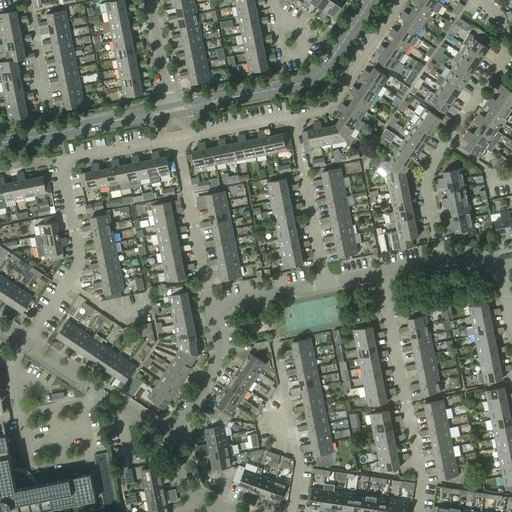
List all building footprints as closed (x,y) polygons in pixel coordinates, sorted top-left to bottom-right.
[(105,3),(99,4),(101,13),(107,12),(126,9),(126,6),(124,0),(117,0),(105,2),(105,3)] [(174,0),(175,2),(176,8),(195,5),(194,0),(174,0)] [(320,0),(317,6),(322,10),(325,12),(332,0),(320,0)] [(332,0),(325,12),(328,14),(334,18),(345,1),(349,4),(351,0),(332,0)] [(433,10),(417,0),(410,0),(411,0),(416,4),(412,9),(427,19),(431,22),(433,19),(429,16),(433,10)] [(417,0),(433,10),(438,2),(435,0),(417,0)] [(459,2),(452,11),(458,15),(464,5),(459,2)] [(255,3),(236,6),(238,16),(257,12),(255,6),(255,3)] [(195,5),(176,8),(178,15),(178,18),(197,14),(195,5)] [(126,9),(107,12),(109,22),(128,18),(127,12),(126,9)] [(403,11),(402,14),(422,27),(427,19),(412,9),(409,15),(403,11)] [(16,10),(0,13),(0,23),(18,20),(17,17),(16,10)] [(47,14),(48,21),(49,24),(68,20),(66,10),(47,14)] [(257,12),(238,16),(240,25),(259,21),(258,19),(257,12)] [(178,18),(179,20),(180,27),(199,23),(197,14),(178,18)] [(402,14),(399,17),(405,21),(401,26),(416,36),(422,27),(402,14)] [(98,15),(90,16),(91,24),(99,23),(98,15)] [(128,18),(109,22),(111,31),(130,27),(129,25),(128,18)] [(460,18),(456,24),(466,31),(470,25),(460,18)] [(18,20),(0,23),(0,28),(1,33),(20,30),(19,23),(18,20)] [(49,24),(49,27),(51,33),(70,30),(68,20),(49,24)] [(259,21),(240,25),(242,35),(261,31),(259,24),(259,21)] [(199,23),(180,27),(181,34),(182,37),(201,33),(199,23)] [(419,38),(416,36),(401,26),(398,31),(392,28),(390,31),(410,44),(414,47),(419,38)] [(130,27),(111,31),(113,41),(132,37),(130,31),(130,27)] [(20,30),(1,33),(3,43),(22,39),(21,36),(20,30)] [(51,33),(52,40),(53,43),(71,39),(70,30),(51,33)] [(261,31),(242,35),(244,44),(262,40),(262,37),(261,31)] [(390,31),(388,34),(393,37),(390,43),(404,53),(410,44),(390,31)] [(201,33),(182,37),(183,40),(184,46),(203,42),(201,33)] [(463,44),(465,45),(483,57),(488,48),(474,39),(475,37),(470,34),(463,44)] [(132,37),(113,41),(115,50),(133,46),(133,44),(132,37)] [(22,39),(3,43),(5,52),(23,49),(22,42),(22,39)] [(53,43),(53,46),(54,52),(73,48),(71,39),(53,43)] [(262,40),(244,44),(245,53),(264,50),(263,43),(262,40)] [(184,46),(185,53),(186,55),(205,52),(203,42),(184,46)] [(381,45),(379,48),(399,62),(404,53),(390,43),(386,49),(381,45)] [(465,45),(459,53),(477,65),(483,57),(465,45)] [(133,46),(115,50),(117,59),(135,56),(134,50),(133,46)] [(54,52),(56,59),(56,61),(75,58),(73,48),(54,52)] [(379,48),(377,51),(382,55),(378,60),(393,70),(399,62),(379,48)] [(23,49),(5,52),(6,61),(7,62),(17,60),(26,59),(26,61),(35,59),(34,53),(25,55),(23,49)] [(264,50),(245,53),(247,63),(266,59),(266,56),(264,50)] [(186,55),(186,59),(188,65),(206,61),(205,52),(186,55)] [(453,60),(456,62),(472,73),(477,65),(459,53),(459,52),(453,60)] [(135,56),(117,59),(118,69),(137,65),(137,63),(135,56)] [(75,58),(56,61),(57,64),(58,71),(77,67),(75,58)] [(266,59),(247,63),(249,73),(268,69),(267,62),(266,59)] [(6,61),(0,62),(0,72),(18,69),(17,60),(7,62),(6,61)] [(188,65),(189,72),(189,74),(208,70),(206,61),(188,65)] [(416,61),(411,69),(413,70),(418,74),(424,66),(416,61)] [(456,62),(451,70),(467,80),(472,73),(456,62)] [(137,65),(118,69),(120,78),(139,75),(138,69),(137,65)] [(77,67),(58,71),(59,78),(60,80),(79,77),(77,67)] [(365,70),(363,72),(383,86),(388,77),(374,67),(370,73),(365,70)] [(0,72),(0,82),(1,82),(20,78),(20,76),(18,69),(0,72)] [(208,70),(189,74),(190,77),(191,84),(210,80),(208,70)] [(413,70),(409,77),(414,80),(418,74),(413,70)] [(451,70),(445,78),(461,88),(467,80),(451,70)] [(363,72),(361,75),(366,79),(362,84),(377,94),(383,86),(363,72)] [(139,75),(120,78),(122,88),(141,84),(140,81),(139,75)] [(60,80),(60,83),(62,90),(81,86),(79,77),(60,80)] [(20,78),(1,82),(3,92),(22,88),(21,81),(20,78)] [(445,78),(440,86),(456,96),(461,88),(445,78)] [(511,91),(500,83),(497,87),(502,91),(499,95),(511,104),(511,91)] [(141,84),(122,88),(124,97),(143,94),(142,87),(141,84)] [(353,86),(351,90),(371,103),(377,94),(362,84),(358,90),(353,86)] [(404,84),(400,90),(405,93),(409,88),(404,84)] [(81,86),(62,90),(63,96),(64,99),(83,96),(81,86)] [(440,86),(435,94),(451,104),(456,96),(440,86)] [(22,88),(3,92),(5,101),(24,97),(24,94),(22,88)] [(351,90),(349,93),(354,96),(351,101),(366,111),(371,103),(351,90)] [(430,91),(424,99),(445,113),(451,104),(435,94),(430,91)] [(491,96),(488,100),(508,114),(511,108),(511,104),(499,95),(496,100),(491,96)] [(83,96),(64,99),(64,102),(65,109),(84,105),(83,96)] [(24,97),(5,101),(7,110),(26,107),(25,100),(24,97)] [(488,100),(485,104),(491,108),(488,112),(505,124),(507,121),(505,120),(508,114),(488,100)] [(342,103),(340,106),(360,120),(366,111),(351,101),(347,107),(342,103)] [(340,106),(338,109),(343,113),(339,118),(354,128),(360,120),(340,106)] [(26,107),(7,110),(9,121),(28,117),(28,113),(26,107)] [(425,108),(420,116),(436,127),(441,118),(425,108)] [(479,113),(477,117),(497,131),(500,127),(502,128),(505,124),(488,112),(485,117),(479,113)] [(420,116),(414,124),(430,135),(436,127),(420,116)] [(477,117),(474,121),(480,125),(476,129),(496,143),(502,134),(497,131),(477,117)] [(335,125),(346,141),(350,146),(355,139),(354,139),(359,132),(354,128),(339,118),(335,125)] [(320,121),(317,122),(321,146),(331,144),(328,126),(321,127),(320,121)] [(314,129),(302,131),(306,151),(311,150),(311,148),(321,146),(317,122),(313,123),(314,129)] [(414,124),(409,132),(425,143),(430,135),(414,124)] [(335,125),(328,126),(331,144),(346,141),(335,125)] [(468,130),(465,134),(486,148),(491,151),(496,143),(476,129),(473,134),(468,130)] [(265,130),(261,131),(266,154),(276,152),(272,135),(266,136),(265,130)] [(259,138),(252,139),(256,156),(266,154),(261,131),(258,131),(259,138)] [(288,132),(272,135),(276,152),(292,149),(288,132)] [(409,132),(404,140),(420,151),(425,143),(409,132)] [(245,134),(241,135),(246,158),(256,156),(252,139),(246,140),(245,134)] [(465,134),(463,138),(468,142),(465,147),(480,157),(486,148),(465,134)] [(239,142),(232,143),(236,160),(246,158),(241,135),(237,135),(239,142)] [(225,138),(221,139),(226,162),(236,160),(232,143),(226,144),(225,138)] [(219,146),(212,147),(216,164),(226,162),(221,139),(217,139),(219,146)] [(404,140),(398,148),(414,159),(420,151),(404,140)] [(205,142),(201,143),(206,166),(216,164),(212,147),(206,148),(205,142)] [(199,150),(192,151),(195,169),(206,166),(201,143),(198,143),(199,150)] [(398,148),(393,156),(409,167),(414,159),(398,148)] [(158,151),(155,152),(159,176),(170,174),(166,156),(159,157),(158,151)] [(152,159),(146,160),(150,178),(159,176),(155,152),(151,153),(152,159)] [(138,155),(135,156),(140,180),(150,178),(146,160),(140,161),(138,155)] [(133,163),(126,164),(130,182),(140,180),(135,156),(131,157),(133,163)] [(368,163),(363,162),(363,164),(405,173),(409,167),(393,156),(389,162),(388,161),(385,161),(384,158),(379,160),(380,163),(379,167),(368,163)] [(500,157),(493,167),(498,170),(505,160),(500,157)] [(324,158),(312,160),(314,166),(325,164),(324,158)] [(118,159),(115,160),(121,190),(131,188),(130,182),(126,164),(120,165),(118,159)] [(112,167),(106,168),(110,186),(111,192),(121,190),(115,160),(111,161),(112,167)] [(98,163),(95,164),(100,188),(110,186),(106,168),(100,169),(98,163)] [(93,171),(80,173),(82,186),(88,185),(89,190),(100,188),(95,164),(91,165),(93,171)] [(290,164),(279,167),(280,173),(291,171),(290,164)] [(405,173),(363,164),(364,169),(369,168),(378,170),(383,177),(386,176),(387,183),(406,179),(405,173)] [(340,167),(323,171),(325,181),(343,178),(340,167)] [(444,178),(438,179),(438,183),(463,178),(461,168),(443,172),(444,178)] [(23,173),(19,174),(24,198),(34,196),(30,178),(24,179),(23,173)] [(17,181),(10,182),(14,200),(24,198),(19,174),(15,175),(17,181)] [(46,175),(30,178),(34,196),(50,193),(47,180),(46,175)] [(3,177),(0,177),(0,182),(4,202),(14,200),(10,182),(4,183),(3,177)] [(218,178),(209,179),(210,187),(219,185),(218,178)] [(343,178),(325,181),(327,190),(344,187),(343,178)] [(463,178),(438,183),(439,188),(446,186),(447,192),(465,188),(463,178)] [(285,179),(267,182),(269,192),(286,188),(285,179)] [(406,179),(387,183),(389,193),(408,189),(406,179)] [(209,181),(197,183),(199,189),(210,187),(209,181)] [(173,187),(162,190),(163,196),(175,193),(173,187)] [(344,187),(327,190),(329,200),(346,196),(344,187)] [(286,188),(269,192),(271,201),(288,198),(286,188)] [(448,197),(442,199),(443,203),(467,198),(465,188),(447,192),(448,197)] [(408,189),(389,193),(391,202),(410,198),(408,189)] [(208,194),(207,194),(209,204),(227,201),(225,191),(217,192),(208,194)] [(346,196),(329,200),(330,209),(348,206),(346,196)] [(288,198),(271,201),(273,211),(290,207),(288,198)] [(410,198),(391,202),(393,212),(412,208),(410,198)] [(467,198),(443,203),(443,208),(450,206),(451,212),(469,208),(467,198)] [(102,201),(85,204),(87,211),(103,208),(102,201)] [(227,201),(209,204),(211,213),(229,210),(227,201)] [(169,202),(152,205),(153,215),(171,212),(169,202)] [(348,206),(330,209),(332,218),(350,215),(348,206)] [(48,207),(36,209),(37,210),(38,216),(49,213),(48,207)] [(290,207),(273,211),(274,220),(292,217),(290,207)] [(412,208),(393,212),(388,213),(390,222),(395,221),(414,217),(412,208)] [(452,217),(446,219),(446,223),(471,218),(469,208),(451,212),(452,217)] [(229,210),(211,213),(213,223),(230,219),(229,210)] [(171,212),(153,215),(155,224),(173,221),(171,212)] [(501,219),(495,221),(498,238),(509,236),(504,212),(500,213),(501,219)] [(105,214),(92,217),(94,227),(111,223),(109,213),(105,214)] [(350,215),(332,218),(334,228),(352,224),(350,215)] [(43,224),(38,225),(40,236),(57,232),(54,216),(42,218),(43,224)] [(292,217),(274,220),(276,230),(294,226),(292,217)] [(414,217),(395,221),(397,230),(416,226),(414,217)] [(471,218),(446,223),(447,227),(453,226),(455,232),(460,231),(462,237),(476,234),(475,228),(473,229),(471,218)] [(230,219),(213,223),(215,232),(232,229),(230,219)] [(173,221),(155,224),(157,234),(175,230),(173,221)] [(111,223),(94,227),(96,237),(113,233),(111,223)] [(352,224),(334,228),(336,237),(354,234),(352,224)] [(294,226),(276,230),(278,239),(296,236),(294,226)] [(416,226),(397,230),(390,231),(394,250),(413,246),(411,238),(418,237),(416,226)] [(232,229),(215,232),(216,241),(234,238),(232,229)] [(175,230),(157,234),(159,243),(177,240),(175,230)] [(40,236),(33,237),(35,247),(66,241),(65,237),(59,238),(57,232),(40,236)] [(113,233),(96,237),(97,246),(115,242),(113,233)] [(354,234),(336,237),(338,247),(356,243),(354,234)] [(296,236),(278,239),(280,249),(298,245),(296,236)] [(234,238),(216,241),(218,251),(236,247),(234,238)] [(177,240),(159,243),(161,253),(179,249),(177,240)] [(66,241),(35,247),(37,257),(49,255),(51,261),(63,258),(60,246),(66,244),(66,241)] [(120,241),(115,242),(97,246),(99,255),(117,252),(122,251),(120,241)] [(356,243),(338,247),(340,257),(358,253),(356,243)] [(298,245),(280,249),(282,258),(300,255),(298,245)] [(138,247),(140,257),(147,255),(145,246),(138,247)] [(236,247),(218,251),(220,260),(238,257),(236,247)] [(179,249),(161,253),(163,262),(180,259),(179,249)] [(117,252),(99,255),(101,265),(119,261),(117,252)] [(14,255),(11,260),(17,264),(19,259),(14,255)] [(300,255),(282,258),(284,268),(302,265),(300,255)] [(238,257),(220,260),(222,270),(240,266),(238,257)] [(180,259),(163,262),(164,272),(182,268),(180,259)] [(119,261),(101,265),(103,274),(121,271),(119,261)] [(240,266),(222,270),(224,280),(242,276),(240,266)] [(31,267),(28,271),(33,275),(36,270),(31,267)] [(182,268),(164,272),(166,282),(184,278),(182,268)] [(121,271),(103,274),(105,283),(122,280),(121,271)] [(5,279),(0,287),(0,297),(4,300),(14,285),(5,279)] [(122,280),(105,283),(107,293),(120,291),(124,290),(122,280)] [(14,285),(4,300),(13,306),(23,291),(14,285)] [(171,295),(168,296),(170,306),(188,302),(186,292),(184,293),(182,286),(170,288),(171,295)] [(23,291),(13,306),(21,311),(31,296),(23,291)] [(120,291),(107,293),(108,299),(121,297),(120,291)] [(188,302),(170,306),(172,315),(190,312),(188,302)] [(487,303),(469,307),(471,317),(489,313),(487,303)] [(190,312),(172,315),(174,325),(191,321),(190,312)] [(489,313),(471,317),(473,326),(490,323),(489,313)] [(426,315),(409,318),(411,328),(428,325),(426,315)] [(67,320),(57,335),(66,341),(76,326),(67,320)] [(191,321),(174,325),(176,334),(193,331),(191,321)] [(151,323),(140,325),(143,337),(148,336),(150,343),(155,342),(151,323)] [(490,323),(473,326),(475,336),(492,332),(490,323)] [(428,325),(411,328),(412,338),(430,334),(428,325)] [(76,326),(66,341),(74,347),(84,332),(76,326)] [(370,326),(353,330),(355,340),(372,336),(370,326)] [(193,331),(176,334),(178,343),(195,340),(193,331)] [(84,332),(74,347),(83,352),(93,337),(84,332)] [(492,332),(475,336),(476,345),(494,341),(492,332)] [(93,337),(83,352),(91,358),(101,343),(104,339),(96,334),(93,338),(93,337)] [(430,334),(412,338),(414,347),(432,344),(430,334)] [(372,336),(355,340),(357,349),(374,346),(372,336)] [(310,338),(293,341),(295,351),(312,348),(310,338)] [(195,340),(178,343),(179,351),(198,354),(195,340)] [(268,340),(255,343),(256,349),(270,346),(268,340)] [(494,341),(476,345),(478,354),(496,351),(494,341)] [(101,343),(91,358),(100,364),(110,349),(101,343)] [(432,344),(414,347),(416,356),(434,353),(432,344)] [(374,346),(357,349),(359,358),(376,355),(374,346)] [(312,348),(295,351),(297,361),(314,357),(312,348)] [(110,349),(100,364),(109,370),(119,355),(110,349)] [(179,351),(175,357),(190,367),(198,354),(179,351)] [(496,351),(478,354),(480,364),(498,360),(496,351)] [(249,353),(243,362),(260,373),(266,364),(249,353)] [(434,353),(416,356),(418,366),(436,362),(434,353)] [(119,355),(109,370),(117,376),(127,360),(119,355)] [(376,355),(359,358),(360,368),(378,364),(376,355)] [(175,357),(169,365),(184,375),(190,367),(175,357)] [(314,357),(297,361),(299,370),(316,367),(314,357)] [(127,360),(117,376),(126,381),(136,366),(127,360)] [(498,360),(480,364),(482,373),(500,370),(498,360)] [(243,362),(238,370),(254,381),(260,373),(243,362)] [(436,362),(418,366),(420,375),(438,372),(436,362)] [(378,364),(360,368),(362,377),(380,374),(378,364)] [(169,365),(164,373),(179,383),(184,375),(169,365)] [(316,367),(299,370),(300,380),(318,376),(316,367)] [(238,370),(232,379),(248,390),(254,381),(238,370)] [(500,370),(482,373),(484,383),(502,380),(500,370)] [(438,372),(420,375),(422,385),(439,381),(438,372)] [(164,373),(159,381),(174,391),(179,383),(164,373)] [(380,374),(362,377),(357,378),(359,387),(364,386),(364,387),(382,383),(380,374)] [(318,376),(300,380),(302,389),(320,385),(318,376)] [(232,379),(226,387),(243,398),(248,390),(232,379)] [(159,381),(153,389),(168,399),(174,391),(159,381)] [(439,381),(422,385),(424,395),(442,391),(439,381)] [(132,382),(124,394),(130,398),(138,386),(132,382)] [(382,383),(364,387),(366,396),(384,393),(382,383)] [(320,385),(302,389),(304,398),(322,395),(320,385)] [(226,387),(220,396),(237,407),(243,398),(226,387)] [(503,388),(485,391),(487,401),(505,398),(503,388)] [(153,389),(148,397),(163,407),(168,399),(153,389)] [(384,393),(366,396),(368,406),(386,403),(384,393)] [(322,395),(304,398),(306,408),(324,404),(322,395)] [(221,408),(217,413),(230,421),(233,416),(231,415),(237,407),(220,396),(215,404),(221,408)] [(505,398),(487,401),(489,410),(507,407),(505,398)] [(443,399),(425,403),(427,413),(445,409),(443,399)] [(324,404),(306,408),(308,417),(325,414),(324,404)] [(507,407),(489,410),(491,420),(509,416),(507,407)] [(445,409),(427,413),(429,422),(447,418),(445,409)] [(387,410),(370,414),(372,424),(389,420),(387,410)] [(357,412),(350,414),(353,427),(359,426),(357,412)] [(217,413),(211,423),(212,427),(224,425),(224,427),(226,426),(230,421),(217,413)] [(325,414),(308,417),(310,427),(327,423),(325,414)] [(509,416),(491,420),(493,429),(510,426),(509,416)] [(447,418),(429,422),(431,431),(449,428),(447,418)] [(389,420),(372,424),(373,433),(391,430),(389,420)] [(224,425),(212,427),(204,429),(206,439),(226,436),(232,434),(230,427),(234,422),(230,421),(226,426),(224,427),(224,425)] [(327,423),(310,427),(312,436),(329,432),(327,423)] [(511,433),(510,426),(493,429),(495,439),(511,435),(511,433)] [(449,428),(431,431),(433,441),(451,437),(449,428)] [(391,430),(373,433),(375,443),(393,439),(391,430)] [(329,432),(312,436),(314,445),(331,442),(329,432)] [(6,435),(0,436),(0,492),(2,493),(3,498),(2,499),(2,500),(2,501),(2,502),(2,503),(3,504),(3,505),(4,506),(5,506),(6,507),(7,507),(9,507),(10,507),(10,506),(11,506),(12,505),(13,504),(18,504),(19,511),(33,511),(96,499),(91,473),(33,485),(33,484),(33,482),(32,480),(31,479),(30,477),(29,476),(29,473),(26,471),(23,472),(21,471),(18,471),(16,471),(13,471),(6,435)] [(511,435),(495,439),(497,448),(511,445),(511,435)] [(226,436),(206,439),(208,449),(228,445),(226,436)] [(451,437),(433,441),(435,450),(453,447),(451,437)] [(393,439),(375,443),(377,452),(395,449),(393,439)] [(331,442),(314,445),(317,464),(330,466),(328,453),(333,452),(331,442)] [(233,445),(228,445),(208,449),(210,459),(230,456),(235,455),(233,445)] [(511,445),(497,448),(498,457),(511,454),(511,445)] [(453,447),(435,450),(437,460),(454,456),(453,447)] [(395,449),(377,452),(379,462),(397,458),(395,449)] [(119,511),(112,477),(107,453),(94,455),(104,508),(89,511),(119,511)] [(511,454),(498,457),(500,467),(511,464),(511,454)] [(230,456),(210,459),(212,470),(220,468),(221,477),(232,481),(237,468),(232,466),(230,456)] [(454,456),(437,460),(439,469),(456,465),(454,456)] [(397,458),(379,462),(381,471),(399,468),(397,458)] [(511,464),(500,467),(502,476),(511,474),(511,464)] [(456,465),(439,469),(441,479),(450,477),(458,475),(456,465)] [(160,466),(141,470),(143,480),(162,477),(160,466)] [(258,496),(265,477),(260,475),(262,469),(257,467),(255,473),(248,492),(258,496)] [(237,468),(232,481),(239,483),(238,487),(241,488),(240,490),(248,492),(255,473),(244,469),(244,470),(237,468)] [(511,474),(502,476),(504,486),(511,484),(511,474)] [(162,477),(143,480),(145,490),(164,487),(162,477)] [(265,477),(258,496),(268,500),(275,480),(265,477)] [(275,480),(268,500),(276,502),(276,501),(279,502),(286,484),(275,480)] [(164,487),(145,490),(147,500),(166,497),(164,487)] [(312,488),(309,507),(312,507),(312,509),(320,510),(323,489),(312,488)] [(323,489),(320,510),(331,511),(334,491),(323,489)] [(334,491),(331,511),(334,511),(341,511),(345,492),(334,491)] [(345,492),(341,511),(352,511),(355,494),(345,492)] [(355,494),(352,511),(363,511),(366,495),(355,494)] [(366,495),(363,511),(374,511),(377,497),(366,495)] [(166,497),(147,500),(149,510),(168,507),(166,497)] [(377,497),(374,511),(385,511),(387,499),(377,497)] [(387,499),(385,511),(396,511),(398,500),(387,499)] [(398,500),(396,511),(407,511),(409,502),(398,500)]
